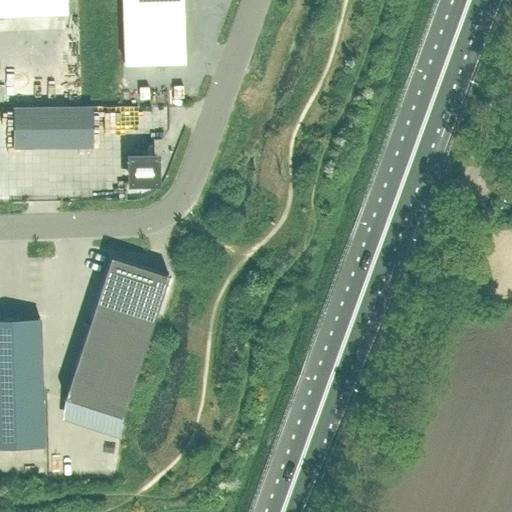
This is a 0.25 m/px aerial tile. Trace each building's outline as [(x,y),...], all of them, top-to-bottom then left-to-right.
[(0,0),(0,14),(67,12),(66,0),(0,0)] [(121,0),(124,64),(184,62),(181,0),(121,0)] [(12,141),(92,137),(91,110),(11,114),(12,141)] [(15,140),(16,164),(34,163),(33,139),(15,140)] [(155,157),(130,157),(130,182),(155,182),(155,157)] [(109,255),(63,398),(122,417),(168,274),(109,255)] [(39,318),(0,318),(0,447),(43,446),(39,318)]
